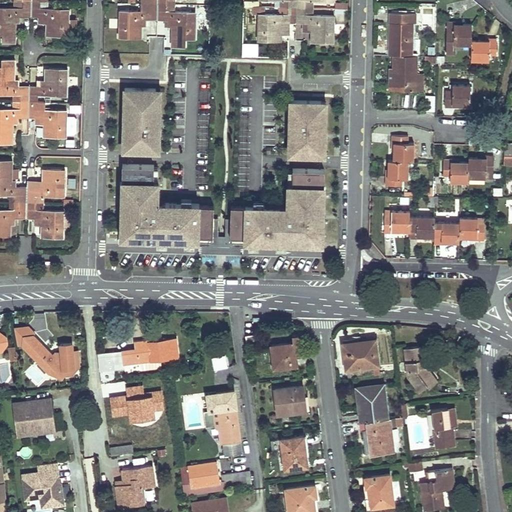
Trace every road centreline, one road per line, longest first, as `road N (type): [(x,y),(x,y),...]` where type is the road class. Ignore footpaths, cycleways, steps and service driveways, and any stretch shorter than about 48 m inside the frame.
road 1 (tertiary): [(87,294),(322,302)]
road 2 (residential): [(343,511),(322,302)]
road 3 (residential): [(485,325),(496,511)]
road 4 (residential): [(505,281),(456,270),(361,269),(352,261)]
road 5 (residential): [(352,261),(357,115)]
road 6 (residential): [(357,115),(498,123)]
road 7 (tertiary): [(350,304),(485,325)]
